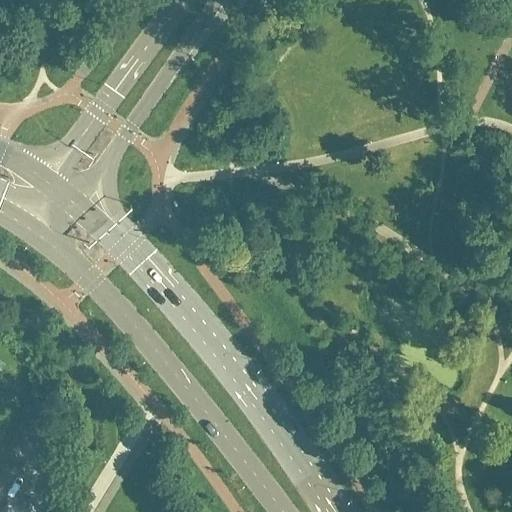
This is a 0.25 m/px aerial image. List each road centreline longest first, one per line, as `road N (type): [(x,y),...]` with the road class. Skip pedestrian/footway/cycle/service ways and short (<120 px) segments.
road 1 (secondary): [(333,511),(206,340),(69,201)]
road 2 (secondary): [(30,227),(122,313),(283,511)]
road 3 (tertiary): [(69,201),(106,165),(216,0)]
road 4 (tertiary): [(179,0),(47,183)]
